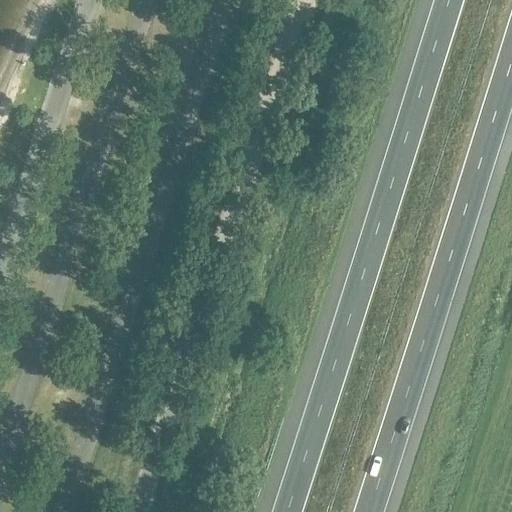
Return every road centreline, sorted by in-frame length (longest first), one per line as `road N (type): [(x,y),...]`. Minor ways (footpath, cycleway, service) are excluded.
road 1 (motorway): [(438,0),(274,511)]
road 2 (motorway): [(370,511),(511,63)]
